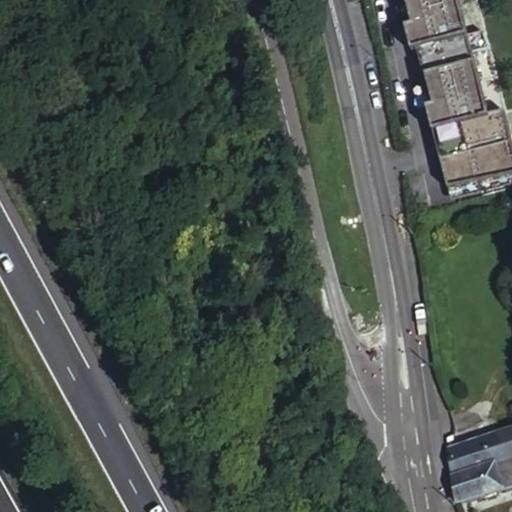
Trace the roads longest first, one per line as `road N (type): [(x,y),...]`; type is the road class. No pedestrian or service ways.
road 1 (tertiary): [(411,406),(339,344),(264,0)]
road 2 (tertiary): [(411,406),(325,0)]
road 3 (motorway): [(155,511),(0,221)]
